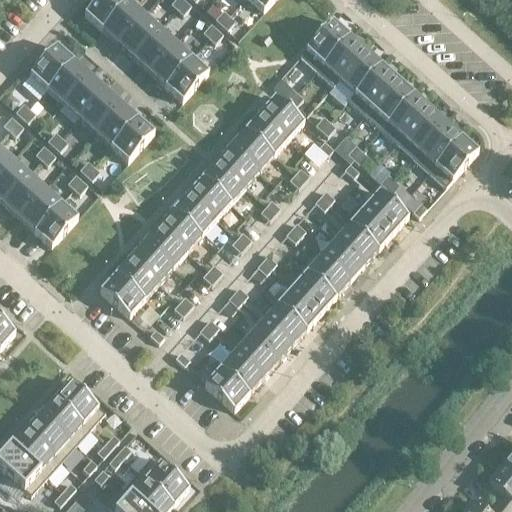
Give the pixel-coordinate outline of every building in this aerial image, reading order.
[(99,34),(125,5),(119,0),(99,0),(83,19),(99,34)] [(249,0),(247,3),(263,18),(278,0),(249,0)] [(178,1),(170,10),(176,15),(184,6),(178,1)] [(115,48),(141,19),(125,5),(99,34),(115,48)] [(184,6),(176,15),(182,20),(190,12),(184,6)] [(222,17),(214,26),(220,31),(228,22),(222,17)] [(132,63),(158,34),(141,19),(115,48),(132,63)] [(228,22),(220,31),(226,36),(234,27),(228,22)] [(332,26),(300,62),(317,78),(350,42),(332,26)] [(210,30),(202,39),(208,44),(216,35),(210,30)] [(148,78),(174,49),(158,34),(132,63),(148,78)] [(216,35),(208,44),(214,49),(222,40),(216,35)] [(350,42),(317,78),(333,92),(339,85),(365,56),(350,42)] [(164,92),(190,64),(174,49),(148,78),(164,92)] [(55,51),(29,80),(46,95),(71,66),(55,51)] [(365,56),(339,85),(354,99),(380,69),(365,56)] [(181,107),(207,78),(190,64),(164,92),(181,107)] [(71,66),(46,95),(62,110),(88,81),(71,66)] [(354,99),(348,106),(365,121),(397,84),(380,69),(354,99)] [(88,81),(62,110),(78,124),(104,96),(88,81)] [(397,84),(365,121),(379,134),(381,136),(414,99),(397,84)] [(291,93),(283,102),(289,108),(297,99),(291,93)] [(104,96),(78,124),(95,139),(121,110),(104,96)] [(297,99),(289,108),(295,113),(303,104),(297,99)] [(414,99),(381,136),(397,150),(429,113),(414,99)] [(274,103),(259,119),(289,146),(304,129),(274,103)] [(22,110),(14,119),(20,124),(28,115),(22,110)] [(121,110),(95,139),(111,154),(137,125),(121,110)] [(429,113),(397,150),(413,164),(445,128),(429,113)] [(28,115),(20,124),(26,130),(34,121),(28,115)] [(259,119),(244,136),(274,163),(289,146),(259,119)] [(323,122),(315,131),(321,137),(329,128),(323,122)] [(11,123),(3,132),(9,137),(17,128),(11,123)] [(137,125),(111,154),(127,168),(153,140),(137,125)] [(17,128),(9,137),(15,143),(23,134),(17,128)] [(329,128),(321,137),(327,142),(335,133),(329,128)] [(445,128),(413,164),(428,178),(461,142),(445,128)] [(244,136),(230,151),(260,178),(274,163),(244,136)] [(55,139),(47,148),(53,153),(61,144),(55,139)] [(461,142),(428,178),(446,194),(478,157),(461,142)] [(61,144),(53,153),(58,158),(66,150),(61,144)] [(324,147),(319,153),(328,162),(333,155),(324,147)] [(230,151),(216,167),(245,194),(260,178),(230,151)] [(355,151),(347,160),(353,165),(361,156),(355,151)] [(43,152),(35,161),(41,166),(49,157),(43,152)] [(0,177),(11,165),(0,155),(0,177)] [(361,156),(353,165),(359,171),(367,162),(361,156)] [(49,157),(41,166),(47,171),(55,162),(49,157)] [(0,207),(1,209),(27,180),(11,165),(0,177),(0,207)] [(216,167),(202,183),(232,209),(245,194),(216,167)] [(87,168),(79,177),(85,182),(93,173),(87,168)] [(349,170),(344,176),(353,184),(359,178),(349,170)] [(93,173),(85,182),(91,187),(99,178),(93,173)] [(300,174),(295,180),(304,188),(309,182),(300,174)] [(18,224),(44,195),(27,180),(1,209),(18,224)] [(295,180),(289,186),(298,194),(304,188),(295,180)] [(388,180),(379,189),(385,194),(394,185),(388,180)] [(75,181),(67,190),(73,195),(81,186),(75,181)] [(202,183),(187,200),(216,226),(232,209),(202,183)] [(394,185),(385,194),(392,200),(400,191),(394,185)] [(81,186),(73,195),(79,200),(87,191),(81,186)] [(34,238),(60,209),(44,195),(18,224),(34,238)] [(379,196),(364,213),(393,240),(408,223),(379,196)] [(325,197),(320,203),(329,211),(334,205),(325,197)] [(187,200),(172,216),(201,243),(216,226),(187,200)] [(320,203),(314,209),(324,217),(329,211),(320,203)] [(271,206),(266,212),(275,221),(280,214),(271,206)] [(50,253),(76,224),(60,209),(34,238),(50,253)] [(420,209),(412,218),(418,224),(426,215),(420,209)] [(266,212),(260,219),(269,227),(275,221),(266,212)] [(364,213),(349,230),(378,256),(393,240),(364,213)] [(172,216),(158,232),(188,258),(201,243),(172,216)] [(296,229),(291,235),(300,243),(306,237),(296,229)] [(349,230),(335,245),(364,272),(378,256),(349,230)] [(158,232),(144,248),(173,274),(188,258),(158,232)] [(291,235),(285,241),(295,249),(300,243),(291,235)] [(242,238),(237,244),(246,253),(251,246),(242,238)] [(237,244),(231,251),(240,259),(246,253),(237,244)] [(335,245),(320,261),(350,288),(364,272),(335,245)] [(144,248),(129,264),(159,290),(173,274),(144,248)] [(268,261),(262,267),(271,275),(277,269),(268,261)] [(320,261),(307,277),(336,303),(350,288),(320,261)] [(129,264),(115,279),(145,306),(159,290),(129,264)] [(262,267),(257,273),(266,282),(271,275),(262,267)] [(213,270),(208,277),(217,285),(222,279),(213,270)] [(208,277),(202,283),(211,291),(217,285),(208,277)] [(307,277),(292,294),(321,320),(336,303),(307,277)] [(115,279),(100,297),(129,323),(145,306),(115,279)] [(239,293),(233,299),(242,308),(248,301),(239,293)] [(292,294),(276,310),(306,337),(321,320),(292,294)] [(233,299),(228,305),(237,314),(242,308),(233,299)] [(185,303),(179,309),(188,317),(194,311),(185,303)] [(179,309),(174,315),(183,323),(188,317),(179,309)] [(276,310),(263,326),(292,352),(306,337),(276,310)] [(0,355),(15,338),(0,324),(0,355)] [(210,325),(204,332),(213,340),(219,334),(210,325)] [(263,326),(248,342),(278,368),(292,352),(263,326)] [(204,332),(199,338),(208,346),(213,340),(204,332)] [(155,336),(150,342),(159,350),(160,348),(164,344),(155,336)] [(248,342),(234,358),(263,384),(278,368),(248,342)] [(177,363),(175,364),(184,372),(189,366),(180,358),(177,363)] [(234,358),(220,373),(249,400),(263,384),(234,358)] [(220,373),(204,391),(234,417),(249,400),(220,373)] [(69,387),(53,404),(89,437),(105,419),(69,387)] [(89,437),(53,404),(39,420),(76,452),(89,437)] [(76,452),(39,420),(25,436),(61,468),(76,452)] [(61,468),(25,436),(11,451),(47,484),(61,468)] [(113,440),(105,449),(111,455),(119,446),(113,440)] [(103,464),(111,455),(105,449),(97,459),(103,464)] [(47,484),(11,451),(0,463),(0,474),(26,497),(31,502),(32,500),(47,484)] [(131,456),(125,451),(117,460),(123,465),(131,456)] [(114,475),(123,465),(117,460),(108,469),(114,475)] [(189,495),(153,462),(137,479),(174,511),(189,495)] [(82,475),(88,480),(97,471),(91,466),(82,475)] [(511,511),(511,475),(506,471),(491,489),(504,500),(496,509),(500,511),(511,511)] [(108,482),(102,476),(94,485),(100,491),(108,482)] [(173,511),(174,511),(137,479),(123,495),(142,511),(173,511)] [(70,489),(62,498),(68,503),(76,494),(70,489)] [(142,511),(123,495),(107,511),(142,511)] [(59,511),(60,511),(68,503),(62,498),(53,507),(59,511)]
